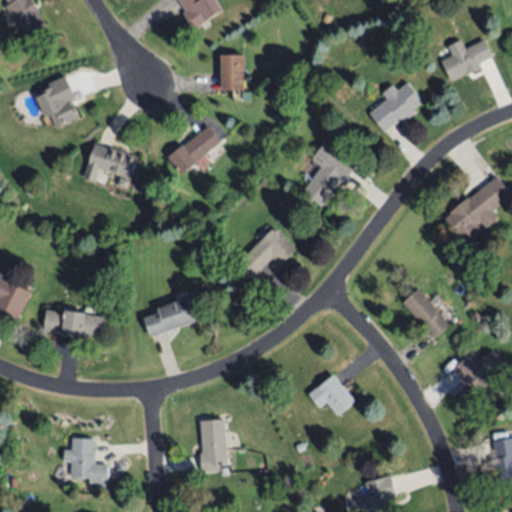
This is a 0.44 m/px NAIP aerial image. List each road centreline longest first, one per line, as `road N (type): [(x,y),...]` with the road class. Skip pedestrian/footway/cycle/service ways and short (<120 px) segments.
road 1 (residential): [(511,111),(470,131),(418,173),(314,304),(260,348),(196,379),(119,393),(50,386),(0,368)]
road 2 (residential): [(456,511),(426,415),(398,370),(326,289)]
road 3 (residential): [(147,390),(159,511)]
